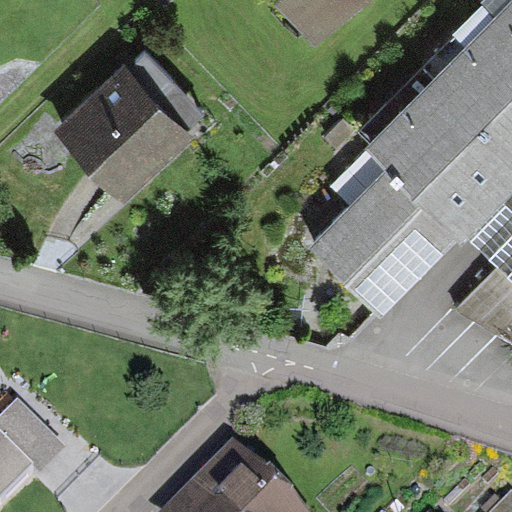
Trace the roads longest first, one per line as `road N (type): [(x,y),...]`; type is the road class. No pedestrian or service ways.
road 1 (residential): [(0,292),(271,358)]
road 2 (residential): [(271,358),(511,437)]
road 3 (residential): [(271,358),(112,511)]
